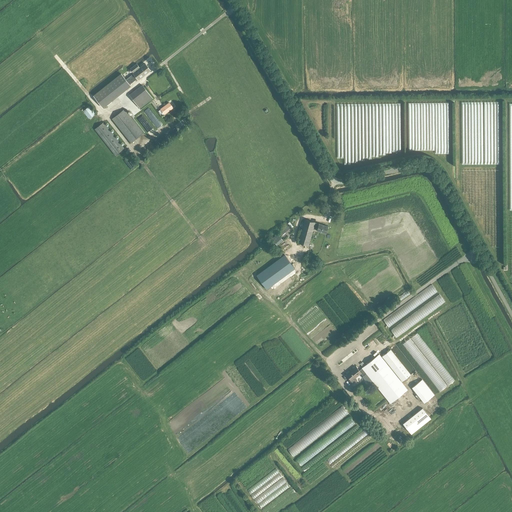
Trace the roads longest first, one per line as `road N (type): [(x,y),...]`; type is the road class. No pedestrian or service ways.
road 1 (unclassified): [(511,314),(430,170),(409,166),(350,181),(328,173),(227,0)]
road 2 (track): [(357,511),(511,364)]
